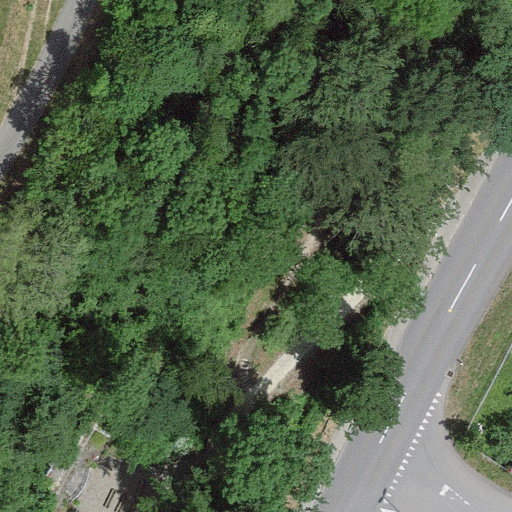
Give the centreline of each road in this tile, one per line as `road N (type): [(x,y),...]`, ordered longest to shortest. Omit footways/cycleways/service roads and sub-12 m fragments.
road 1 (tertiary): [(365,496),(511,210)]
road 2 (residential): [(83,0),(0,151)]
